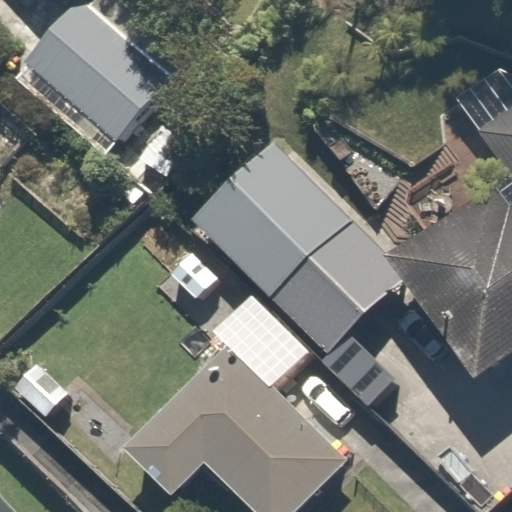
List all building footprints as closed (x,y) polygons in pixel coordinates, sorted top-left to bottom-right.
[(75,5),(20,66),(116,153),(171,93),(75,5)] [(0,95),(0,176),(40,131),(0,95)] [(276,137),(192,218),(273,302),(357,221),(276,137)] [(511,369),(511,200),(496,178),(391,252),(487,387),(511,369)] [(247,511),(298,511),(350,463),(239,344),(128,448),(176,499),(208,469),(247,511)]
